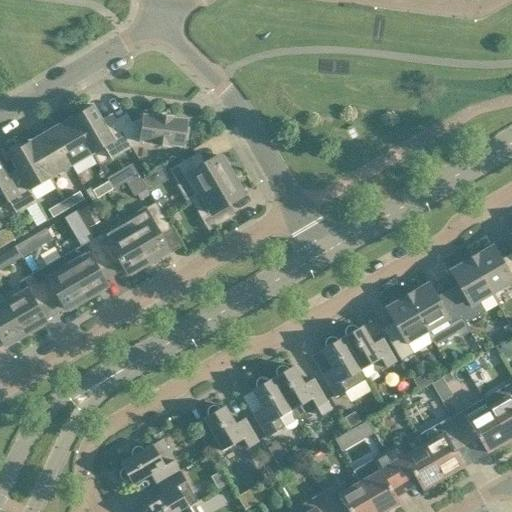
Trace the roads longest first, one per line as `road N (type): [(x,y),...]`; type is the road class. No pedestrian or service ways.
road 1 (residential): [(102,511),(87,485),(85,459),(118,419),(439,243),(511,192)]
road 2 (tertiary): [(320,252),(107,377),(53,436),(14,511)]
road 3 (residential): [(0,391),(93,336),(122,306),(297,209)]
road 4 (residential): [(297,209),(217,76),(161,17)]
road 5 (tertiary): [(320,252),(511,141)]
road 6 (residential): [(0,113),(161,17)]
